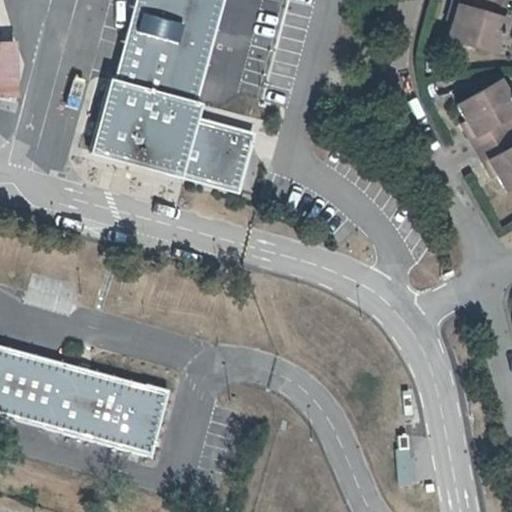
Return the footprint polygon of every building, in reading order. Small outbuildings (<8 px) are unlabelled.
[(180,120),(190,123),(224,0),(128,0),(86,149),(175,175),(230,192),(236,194),(252,141),(216,131),(196,139),(195,141),(180,137),(183,128),(178,126),(180,120)] [(492,0),(449,0),(446,13),(453,15),(446,36),(494,51),(504,17),(490,12),(492,0)] [(492,0),(490,12),(504,17),(507,3),(496,0),(492,0)] [(0,93),(5,94),(12,93),(10,42),(0,42),(0,93)] [(476,148),(511,128),(511,127),(506,116),(511,113),(511,99),(501,78),(457,101),(470,123),(465,126),(476,148)] [(196,139),(216,131),(190,123),(180,120),(178,126),(183,128),(180,137),(195,141),(196,139)] [(511,128),(476,148),(488,171),(494,168),(503,188),(511,183),(511,128)] [(0,417),(146,456),(163,388),(0,345),(0,417)] [(395,483),(409,482),(407,446),(393,447),(395,483)]
